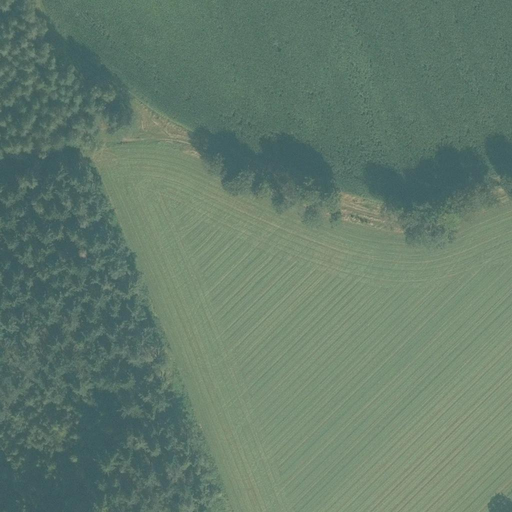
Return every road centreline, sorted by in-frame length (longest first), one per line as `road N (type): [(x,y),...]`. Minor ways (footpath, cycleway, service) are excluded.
road 1 (track): [(511,191),(439,213),(377,214),(155,133),(0,157)]
road 2 (track): [(22,0),(55,51),(155,133)]
